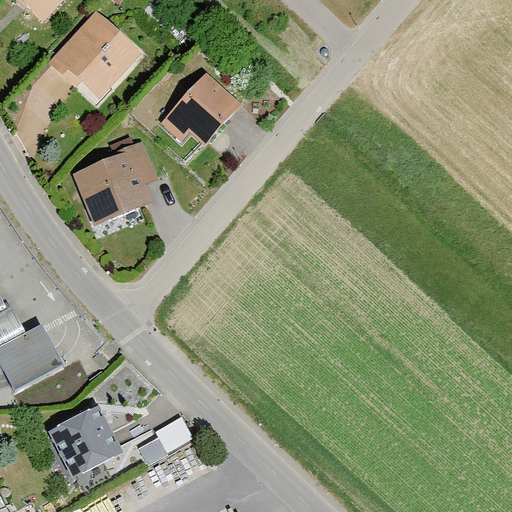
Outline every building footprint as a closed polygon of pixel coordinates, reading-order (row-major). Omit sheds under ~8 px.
[(7,0),(38,29),(65,0),(7,0)] [(140,57),(96,16),(52,64),(95,104),(140,57)] [(201,78),(159,125),(196,158),(238,111),(201,78)] [(73,180),(91,230),(145,210),(127,160),(73,180)] [(0,367),(14,393),(63,364),(42,325),(26,332),(12,307),(7,309),(0,296),(0,367)] [(43,434),(65,480),(118,455),(96,409),(43,434)]
